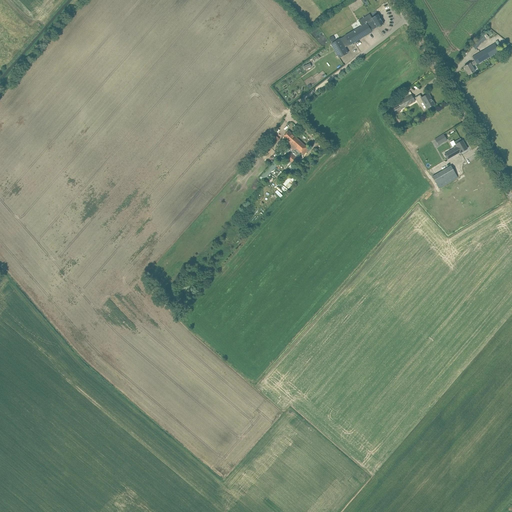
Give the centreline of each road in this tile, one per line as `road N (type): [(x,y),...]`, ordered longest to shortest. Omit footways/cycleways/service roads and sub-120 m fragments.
road 1 (tertiary): [(511,192),(405,19)]
road 2 (unclassified): [(292,104),(405,19)]
